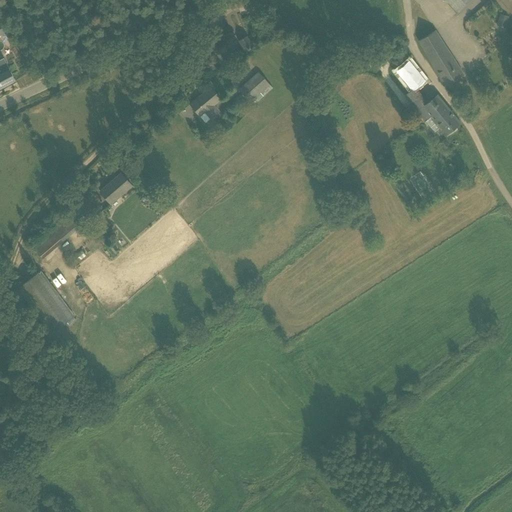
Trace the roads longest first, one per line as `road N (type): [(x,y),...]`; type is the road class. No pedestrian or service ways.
road 1 (track): [(0,446),(11,376),(8,276),(23,232),(201,51),(217,28),(209,11)]
road 2 (unclassified): [(0,106),(236,0)]
road 3 (unclassified): [(490,168),(419,60),(406,0)]
